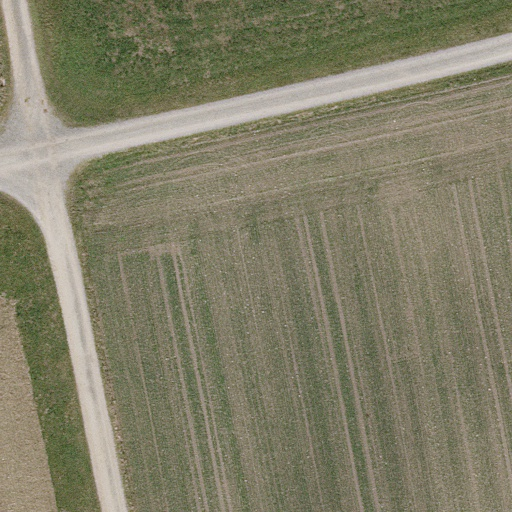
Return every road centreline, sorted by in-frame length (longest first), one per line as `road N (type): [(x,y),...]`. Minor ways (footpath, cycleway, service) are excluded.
road 1 (track): [(0,165),(511,49)]
road 2 (track): [(109,511),(38,156)]
road 3 (track): [(8,0),(38,156)]
